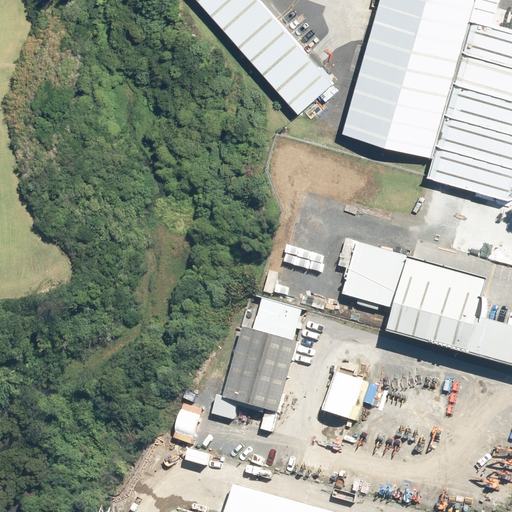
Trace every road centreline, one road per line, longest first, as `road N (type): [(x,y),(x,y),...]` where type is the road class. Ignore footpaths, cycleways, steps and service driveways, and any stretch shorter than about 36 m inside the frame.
road 1 (unknown): [(511,383),(360,337),(343,339),(317,365),(297,429)]
road 2 (unknown): [(511,289),(348,231),(315,240),(303,280)]
road 3 (unknown): [(385,511),(235,470),(204,485),(191,511)]
